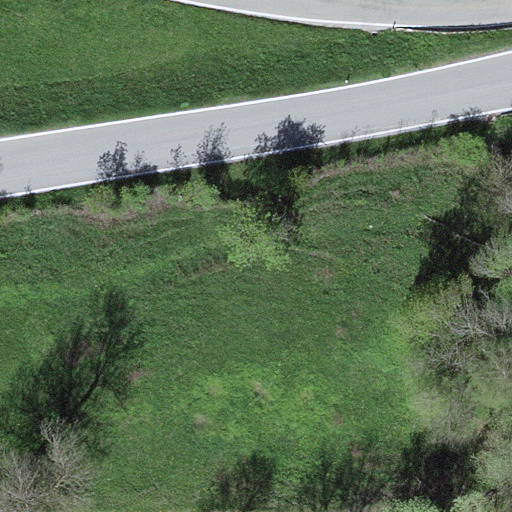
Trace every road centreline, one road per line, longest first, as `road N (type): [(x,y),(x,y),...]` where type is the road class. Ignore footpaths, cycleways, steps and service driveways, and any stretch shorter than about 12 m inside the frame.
road 1 (tertiary): [(0,174),(511,78)]
road 2 (tertiary): [(511,9),(334,14),(268,0)]
